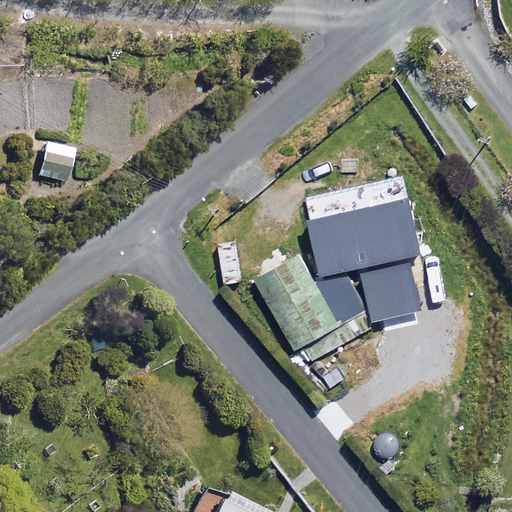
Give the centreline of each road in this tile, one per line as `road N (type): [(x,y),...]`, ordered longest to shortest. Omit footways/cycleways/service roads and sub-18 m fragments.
road 1 (residential): [(134,227),(368,511)]
road 2 (residential): [(134,227),(409,0)]
road 3 (residential): [(0,335),(134,227)]
